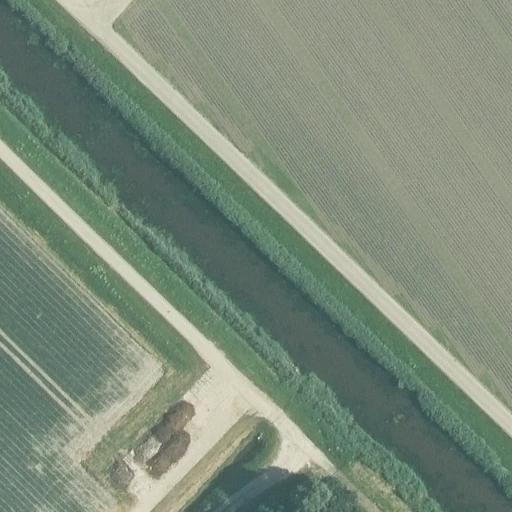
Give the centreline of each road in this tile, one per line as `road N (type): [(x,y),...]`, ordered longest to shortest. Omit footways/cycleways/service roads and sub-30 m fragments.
road 1 (track): [(65,0),(511,430)]
road 2 (unclassified): [(369,511),(0,152)]
road 3 (track): [(241,386),(140,511)]
